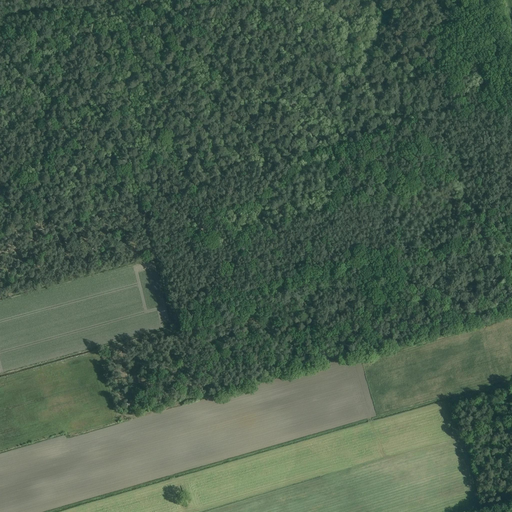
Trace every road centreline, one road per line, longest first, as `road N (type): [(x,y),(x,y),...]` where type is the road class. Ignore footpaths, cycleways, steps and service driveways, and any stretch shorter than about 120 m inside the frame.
road 1 (track): [(511,230),(259,291),(241,243),(193,188)]
road 2 (track): [(193,188),(168,159),(119,14),(100,0)]
